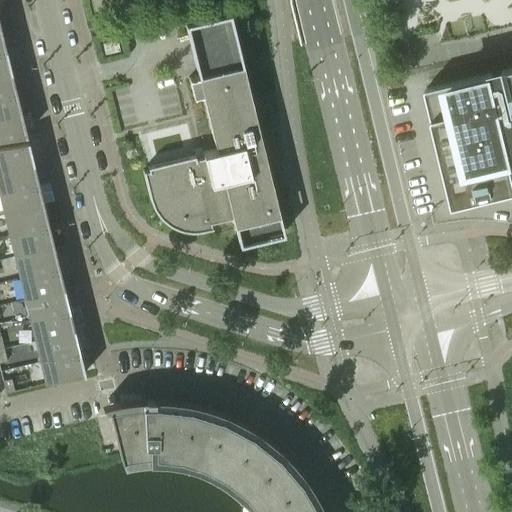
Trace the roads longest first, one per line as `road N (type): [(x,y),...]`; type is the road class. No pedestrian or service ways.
road 1 (residential): [(339,511),(317,466),(284,430),(210,387),(134,379),(0,411)]
road 2 (residential): [(86,177),(86,202),(107,258),(130,285),(304,344),(394,333)]
road 3 (residential): [(387,301),(281,308),(155,267),(114,230),(86,177)]
road 4 (secondary): [(316,0),(387,301)]
road 5 (secondary): [(417,295),(348,0)]
road 6 (secondary): [(472,511),(424,326)]
road 7 (secondary): [(394,333),(437,511)]
road 8 (residential): [(86,177),(44,0)]
